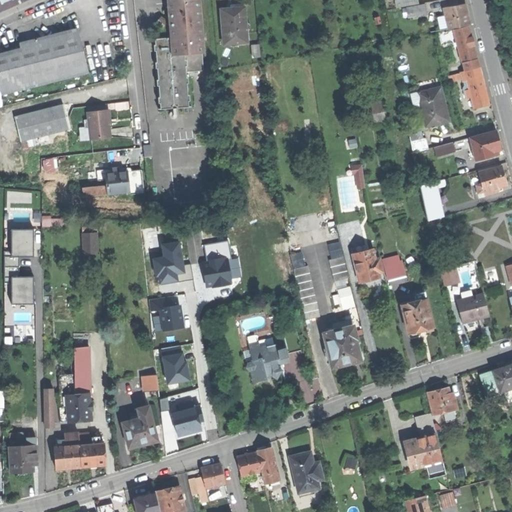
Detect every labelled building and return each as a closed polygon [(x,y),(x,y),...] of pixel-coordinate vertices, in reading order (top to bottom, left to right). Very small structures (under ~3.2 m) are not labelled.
[(0,0),(0,10),(23,0),(0,0)] [(166,0),(168,20),(165,22),(160,18),(156,23),(161,28),(157,33),(157,38),(152,39),(152,40),(154,40),(155,46),(153,46),(157,103),(160,103),(160,109),(191,107),(188,71),(204,69),(199,0),(166,0)] [(448,29),(453,28),(468,24),(470,24),(467,13),(465,2),(443,7),(448,29)] [(408,15),(426,12),(424,3),(407,6),(408,15)] [(225,8),(220,8),(223,44),(247,41),(244,11),(232,12),(232,7),(225,8)] [(453,28),(462,62),(477,58),(473,42),(468,24),(453,28)] [(50,35),(19,43),(20,48),(0,53),(0,88),(1,94),(88,73),(77,28),(50,35)] [(462,62),(464,71),(479,67),(477,58),(462,62)] [(462,77),(463,79),(481,74),(479,67),(464,71),(461,71),(462,77)] [(449,81),(462,77),(461,71),(447,75),(449,81)] [(481,74),(463,79),(464,84),(462,85),(462,87),(464,95),(467,94),(465,90),(469,89),(471,95),(474,107),(489,103),(485,88),(481,74)] [(426,125),(447,120),(443,103),(439,87),(418,92),(417,91),(409,93),(412,103),(420,101),(426,125)] [(374,121),(386,120),(384,101),(372,102),(374,121)] [(14,116),(20,140),(69,128),(63,104),(14,116)] [(90,127),(91,139),(110,136),(109,127),(108,119),(109,119),(108,110),(88,112),(89,119),(90,127)] [(79,120),(80,128),(90,127),(89,119),(79,120)] [(81,140),(91,139),(90,127),(80,128),(81,140)] [(474,156),(475,160),(498,154),(497,150),(500,149),(498,140),(495,130),(469,137),(473,152),(474,156)] [(408,134),(410,141),(423,138),(422,131),(408,134)] [(413,151),(428,148),(426,137),(423,138),(410,141),(413,151)] [(356,139),(348,140),(350,149),(358,148),(356,139)] [(452,141),(445,143),(447,152),(455,150),(452,141)] [(434,146),(437,155),(447,152),(445,143),(434,146)] [(38,153),(24,154),(25,174),(40,173),(38,153)] [(358,186),(365,185),(362,163),(352,164),(353,172),(356,172),(358,186)] [(485,194),(502,190),(502,186),(507,185),(504,175),(501,164),(478,171),(481,183),(476,185),(478,192),(484,191),(485,194)] [(132,193),(145,191),(143,169),(129,170),(132,193)] [(107,186),(108,193),(130,190),(127,171),(117,172),(105,173),(107,186)] [(419,185),(421,193),(437,189),(435,181),(419,185)] [(100,194),(108,193),(107,186),(99,187),(100,194)] [(84,196),(100,194),(99,187),(83,189),(84,196)] [(427,219),(443,216),(437,189),(421,193),(427,219)] [(34,230),(12,230),(12,257),(34,257),(34,230)] [(98,233),(81,234),(82,255),(99,254),(98,233)] [(181,240),(160,244),(162,256),(152,258),(155,278),(158,277),(160,285),(178,282),(177,275),(186,273),(181,240)] [(352,253),(359,281),(370,279),(381,276),(379,271),(383,270),(380,257),(376,258),(374,247),(352,253)] [(333,281),(348,277),(342,255),(328,259),(333,281)] [(208,263),(202,264),(206,288),(212,287),(213,289),(234,285),(229,257),(208,260),(208,263)] [(389,279),(406,275),(403,259),(385,264),(389,279)] [(292,269),(306,320),(320,316),(307,265),(292,269)] [(441,272),(444,285),(458,282),(455,268),(441,272)] [(33,277),(12,278),(12,304),(34,304),(33,277)] [(338,289),(340,297),(347,295),(345,288),(338,289)] [(415,300),(401,304),(408,332),(409,332),(412,334),(416,333),(418,331),(417,330),(421,329),(426,327),(427,331),(433,330),(432,326),(433,326),(424,290),(414,293),(415,300)] [(456,300),(462,322),(474,319),(489,315),(483,293),(472,296),(463,298),(456,300)] [(349,301),(347,295),(340,297),(342,303),(349,301)] [(181,306),(159,309),(162,331),(185,328),(181,306)] [(323,333),(332,367),(348,363),(361,359),(355,338),(357,337),(353,325),(323,333)] [(276,365),(275,363),(286,359),(284,354),(285,353),(278,334),(270,337),(269,337),(270,338),(263,341),(263,340),(255,343),(253,338),(245,342),(248,349),(251,348),(254,356),(251,357),(244,359),(244,361),(247,369),(252,381),(265,376),(265,375),(270,373),(275,375),(277,371),(279,367),(276,365)] [(73,373),(73,379),(75,394),(75,395),(89,394),(91,393),(86,346),(70,347),(73,373)] [(182,353),(162,357),(167,385),(190,381),(187,362),(184,363),(182,353)] [(198,359),(200,370),(209,368),(207,357),(198,359)] [(505,398),(508,406),(511,404),(511,364),(511,365),(509,362),(504,363),(505,367),(479,375),(486,396),(506,390),(508,396),(505,398)] [(200,370),(203,386),(212,385),(209,368),(200,370)] [(142,375),(144,390),(159,389),(157,374),(142,375)] [(61,422),(68,421),(66,394),(75,394),(73,379),(61,380),(62,395),(60,395),(61,407),(59,407),(61,422)] [(427,392),(433,415),(443,413),(453,410),(457,409),(452,388),(448,389),(448,387),(437,390),(427,392)] [(45,409),(53,409),(54,409),(54,388),(45,388),(45,409)] [(68,421),(91,419),(90,408),(90,403),(89,394),(75,395),(75,394),(66,394),(68,421)] [(160,398),(162,405),(174,402),(172,395),(160,398)] [(177,428),(178,435),(191,431),(202,428),(199,420),(204,419),(200,404),(194,406),(194,405),(188,406),(187,400),(179,402),(181,409),(172,412),(175,422),(177,428)] [(144,444),(158,440),(149,405),(138,408),(140,414),(132,416),(132,419),(123,422),(130,447),(144,444)] [(45,425),(54,425),(53,409),(45,409),(45,425)] [(455,417),(453,410),(443,413),(446,422),(454,420),(453,417),(455,417)] [(415,417),(420,439),(436,435),(430,413),(421,415),(415,417)] [(92,431),(78,432),(79,444),(93,443),(92,436),(92,431)] [(65,433),(65,438),(66,445),(79,444),(78,432),(65,433)] [(425,464),(442,460),(436,435),(420,439),(405,442),(411,468),(425,464)] [(93,443),(79,444),(81,466),(91,465),(91,466),(94,466),(97,466),(97,465),(106,464),(105,442),(100,443),(99,436),(92,436),(93,443)] [(23,472),(34,471),(34,464),(38,464),(36,437),(27,437),(28,445),(9,446),(11,472),(23,472)] [(81,466),(79,444),(66,445),(65,438),(58,439),(58,446),(54,446),(56,468),(66,467),(66,468),(68,468),(72,468),(72,467),(81,466)] [(273,449),(259,452),(264,471),(265,476),(267,483),(271,482),(281,480),(273,449)] [(259,452),(238,457),(240,468),(242,476),(264,471),(259,452)] [(300,455),(291,457),(299,493),(320,488),(318,481),(324,479),(320,463),(314,464),(311,452),(300,455)] [(445,474),(442,460),(425,464),(429,478),(445,474)] [(205,476),(208,487),(227,483),(224,473),(222,464),(203,468),(205,476)] [(208,490),(208,487),(205,476),(198,479),(201,492),(208,490)] [(194,494),(201,492),(198,479),(190,481),(194,494)] [(159,492),(163,511),(181,511),(187,511),(181,487),(169,489),(159,492)] [(211,500),(208,490),(201,492),(204,502),(211,500)] [(145,495),(135,498),(138,511),(161,511),(157,492),(145,495)] [(439,496),(443,509),(456,505),(452,492),(439,496)] [(428,511),(424,496),(415,498),(418,511),(428,511)] [(404,501),(407,511),(418,511),(415,498),(404,501)]
